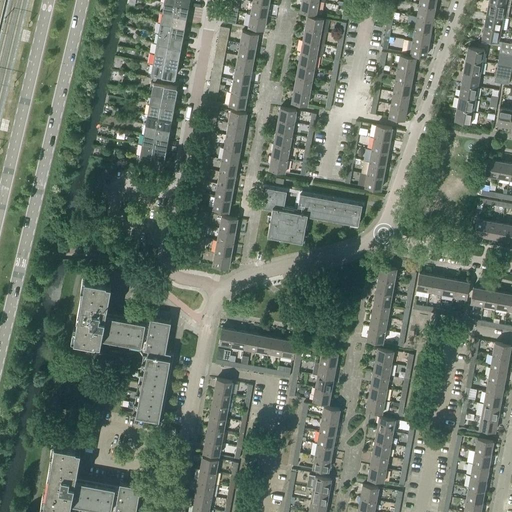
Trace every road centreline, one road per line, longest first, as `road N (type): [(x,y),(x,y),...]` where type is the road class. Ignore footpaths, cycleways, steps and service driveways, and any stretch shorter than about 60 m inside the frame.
road 1 (secondary): [(0,348),(81,0)]
road 2 (residential): [(384,233),(460,0)]
road 3 (residential): [(214,0),(172,228)]
road 4 (residential): [(173,511),(216,291)]
road 5 (secondary): [(50,0),(0,211)]
road 6 (residential): [(216,291),(244,276),(351,251),(384,233)]
road 7 (residential): [(511,268),(431,255),(384,233)]
